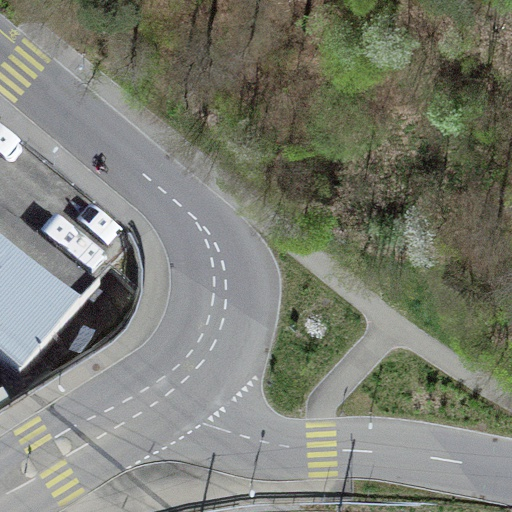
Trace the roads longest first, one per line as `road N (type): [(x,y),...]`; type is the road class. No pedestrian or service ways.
road 1 (tertiary): [(146,398),(194,358),(211,329),(219,290),(212,250),(183,208),(0,53)]
road 2 (tertiary): [(146,398),(264,442),(394,452),(511,474)]
road 3 (tertiary): [(0,484),(146,398)]
